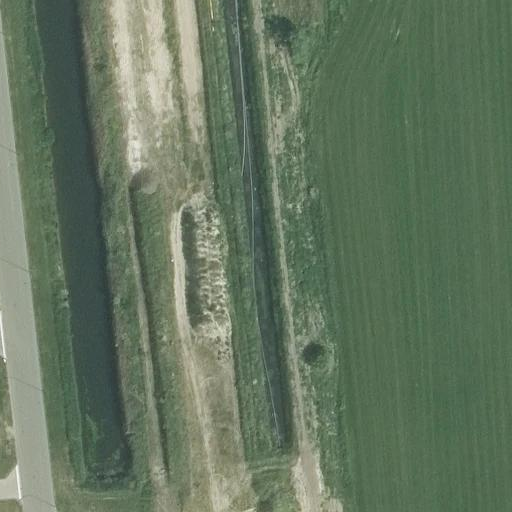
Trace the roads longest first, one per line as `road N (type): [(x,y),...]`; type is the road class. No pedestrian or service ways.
road 1 (tertiary): [(151,0),(208,511)]
road 2 (tertiary): [(241,511),(184,0)]
road 3 (unclassified): [(19,330),(39,511)]
road 4 (unclassified): [(0,154),(19,330)]
